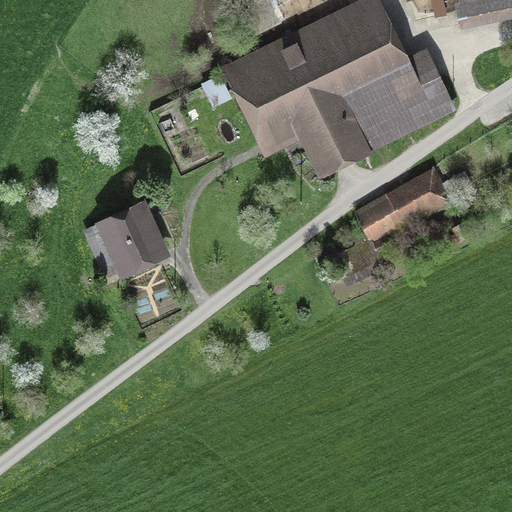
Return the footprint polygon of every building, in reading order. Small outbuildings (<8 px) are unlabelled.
[(511,0),(411,0),(414,16),(457,7),(462,29),(511,18),(511,0)] [(424,58),(401,69),(370,3),(239,67),(271,134),(298,121),(322,172),(449,110),(424,58)] [(432,174),(357,218),(377,252),(452,208),(432,174)] [(170,269),(150,209),(77,233),(97,293),(170,269)] [(475,245),(468,231),(449,239),(456,254),(475,245)]
